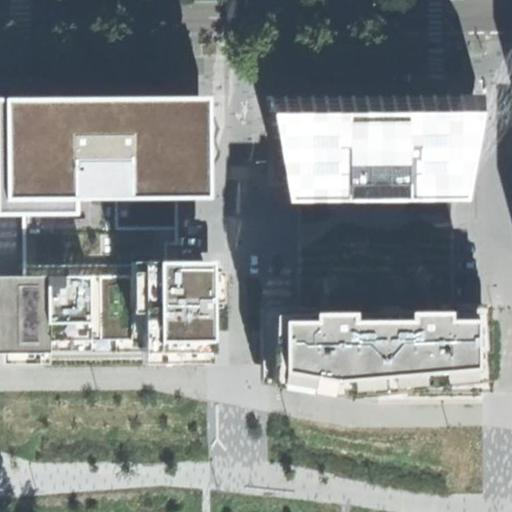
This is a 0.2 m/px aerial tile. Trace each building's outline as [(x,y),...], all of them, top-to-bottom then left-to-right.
[(272,124),(285,202),(303,201),(468,199),(479,121),(483,96),(267,99),(272,124)] [(195,199),(195,97),(0,99),(0,200),(13,201),(21,201),(22,277),(165,276),(165,245),(177,244),(176,199),(195,199)] [(458,303),(456,199),(303,201),(303,305),(458,303)] [(206,277),(0,278),(0,354),(139,353),(139,359),(207,358),(206,277)] [(489,385),(487,302),(262,307),(261,377),(328,391),(489,385)] [(0,511),(115,511),(115,494),(0,494),(0,511)]
